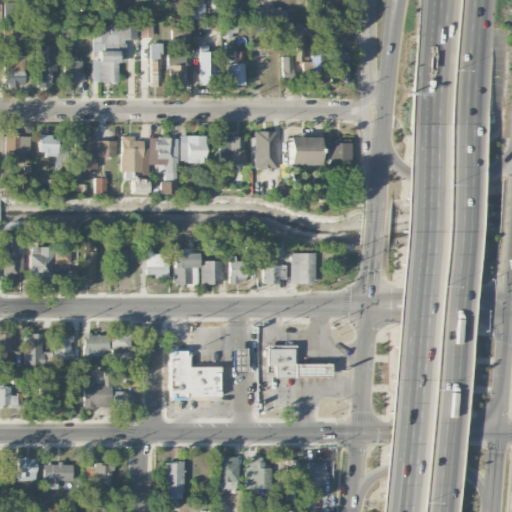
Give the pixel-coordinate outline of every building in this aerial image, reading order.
[(203,20),(203,0),(191,0),(191,19),(203,20)] [(3,22),(16,22),(17,2),(3,2),(3,22)] [(252,21),(285,20),(284,7),(252,8),(252,21)] [(237,8),(223,8),(223,21),(236,21),(237,8)] [(295,35),(310,35),(310,23),(296,23),(295,35)] [(222,24),(222,37),(230,37),(231,28),(236,29),(236,24),(222,24)] [(3,37),(17,37),(16,25),(3,25),(3,37)] [(117,82),(117,62),(124,62),(125,43),(118,43),(119,25),(92,25),(91,42),(115,43),(115,51),(98,51),(98,60),(91,60),(91,82),(117,82)] [(136,25),(120,26),(120,40),(136,40),(136,25)] [(173,25),(173,39),(189,39),(190,25),(173,25)] [(140,37),(152,37),(152,26),(140,26),(140,37)] [(295,61),(306,61),(306,37),(296,36),(295,61)] [(160,43),(149,43),(150,82),(160,82),(160,43)] [(35,45),(35,87),(52,87),(52,45),(35,45)] [(213,51),(206,51),(206,45),(197,45),(198,85),(214,85),(213,51)] [(242,50),(234,50),(234,63),(227,63),(227,83),(243,83),(242,50)] [(182,84),(181,65),(185,65),(185,51),(167,51),(167,84),(182,84)] [(346,51),(328,52),(329,83),(347,82),(346,51)] [(64,84),(81,83),(80,60),(75,60),(75,52),(63,52),(64,84)] [(292,56),(280,56),(281,83),(293,83),(292,56)] [(313,62),(301,62),(302,87),(322,87),(322,57),(313,57),(313,62)] [(2,86),(23,85),(22,59),(2,60),(2,86)] [(252,168),(274,168),(274,131),(253,131),(252,168)] [(4,163),(24,163),(23,151),(29,151),(28,136),(18,136),(18,132),(3,132),(4,163)] [(51,134),(38,134),(39,154),(54,154),(54,167),(60,166),(60,157),(66,157),(66,139),(51,139),(51,134)] [(94,137),(78,136),(77,174),(87,175),(88,168),(93,169),(94,137)] [(140,172),(141,141),(133,140),(133,136),(120,136),(119,171),(140,172)] [(204,162),(204,136),(179,136),(179,162),(204,162)] [(218,137),(219,163),(244,162),(243,136),(218,137)] [(287,165),(317,164),(317,137),(287,137),(287,165)] [(95,156),(114,157),(114,141),(96,140),(95,156)] [(326,142),(326,166),(349,166),(348,141),(326,142)] [(104,177),(93,177),(93,193),(104,193),(104,177)] [(5,179),(5,190),(27,192),(28,180),(5,179)] [(129,194),(145,194),(146,179),(130,179),(129,194)] [(175,182),(158,181),(158,194),(174,194),(175,182)] [(21,243),(21,234),(10,233),(9,250),(2,249),(0,277),(20,278),(21,243)] [(267,263),(267,241),(257,241),(257,262),(267,263)] [(93,278),(94,246),(82,246),(82,278),(93,278)] [(28,247),(27,277),(50,278),(51,247),(28,247)] [(126,249),(109,250),(109,277),(126,276),(126,249)] [(67,268),(67,251),(52,251),(52,268),(67,268)] [(288,283),(312,283),(312,252),(287,253),(288,283)] [(166,253),(144,253),(144,275),(165,275),(166,253)] [(196,282),(196,253),(172,253),(172,283),(196,282)] [(227,282),(245,282),(244,257),(226,257),(227,282)] [(199,284),(220,284),(220,272),(224,272),(224,260),(198,261),(199,284)] [(284,282),(283,265),(260,265),(260,282),(284,282)] [(9,333),(0,333),(0,357),(9,358),(9,333)] [(107,334),(82,333),(82,356),(106,357),(107,334)] [(40,334),(23,334),(23,367),(49,367),(49,352),(40,352),(40,334)] [(52,335),(53,360),(71,359),(70,334),(52,335)] [(109,335),(110,358),(129,357),(129,334),(109,335)] [(273,378),(328,377),(328,363),(293,364),(293,345),(265,346),(266,365),(273,365),(273,378)] [(243,348),(230,348),(230,373),(244,373),(243,348)] [(168,351),(169,400),(187,399),(187,396),(219,396),(219,366),(187,367),(187,350),(168,351)] [(50,372),(39,372),(38,407),(49,407),(50,372)] [(92,375),(81,375),(82,407),(109,406),(108,385),(92,385),(92,375)] [(0,406),(16,406),(16,395),(9,395),(9,385),(0,385),(0,406)] [(128,391),(111,391),(111,407),(128,407),(128,391)] [(235,456),(218,457),(219,489),(236,488),(235,456)] [(16,480),(34,481),(34,458),(17,458),(16,480)] [(244,459),(245,488),(270,488),(269,467),(262,467),(262,458),(244,459)] [(298,461),(283,461),(282,489),(297,489),(298,461)] [(110,493),(110,462),(93,462),(92,493),(110,493)] [(182,498),(181,462),(162,462),(163,499),(182,498)] [(324,462),(307,462),(307,486),(323,486),(324,462)] [(70,464),(42,463),(41,489),(57,489),(57,480),(70,480),(70,464)] [(315,487),(308,487),(307,505),(314,505),(315,487)] [(114,511),(115,501),(97,501),(96,511),(114,511)]
